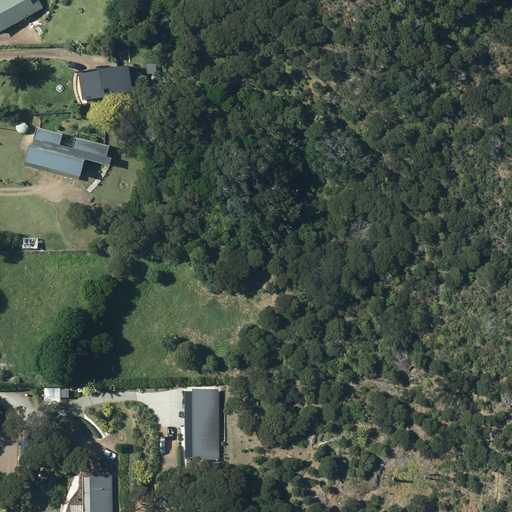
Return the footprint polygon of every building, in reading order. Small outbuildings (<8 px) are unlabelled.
[(0,0),(0,31),(43,7),(38,0),(0,0)] [(96,69),(73,71),(73,76),(72,81),(72,86),(73,91),(74,95),(76,100),(79,104),(105,101),(104,88),(108,87),(109,91),(114,90),(114,93),(139,90),(137,65),(129,66),(129,63),(110,66),(110,64),(96,65),(96,69)] [(63,134),(36,127),(33,139),(41,141),(40,146),(31,144),(26,162),(81,176),(85,158),(109,165),(111,157),(107,156),(109,145),(76,137),(73,147),(60,144),(63,134)] [(191,462),(222,462),(222,390),(192,390),(191,462)] [(32,439),(20,440),(23,464),(34,463),(32,439)] [(113,511),(112,474),(90,475),(90,511),(113,511)]
